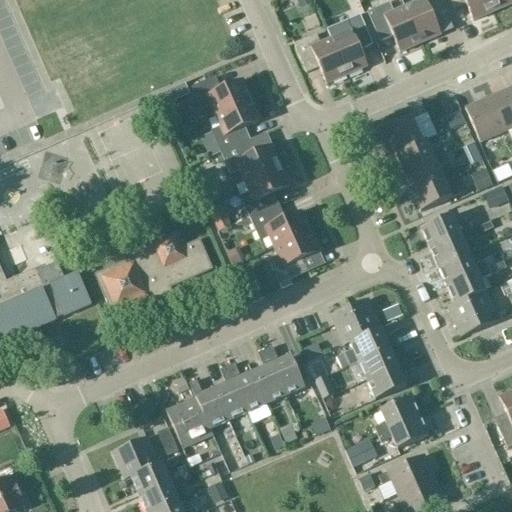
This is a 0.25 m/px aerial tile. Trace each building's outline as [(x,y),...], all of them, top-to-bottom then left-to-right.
[(313,6),(309,0),(295,0),(300,11),(313,6)] [(412,0),(415,4),(404,9),(420,46),(441,37),(434,21),(446,15),(439,0),(412,0)] [(448,0),(453,12),(466,7),(473,23),(494,14),(487,0),(448,0)] [(487,0),(494,14),(511,6),(511,1),(511,0),(487,0)] [(390,5),(367,15),(380,44),(393,38),(400,55),(420,46),(404,9),(394,14),(390,5)] [(360,18),(327,32),(331,41),(347,78),(367,69),(360,52),(373,47),(360,18)] [(316,37),(294,47),(307,76),(319,70),(326,87),(347,78),(331,41),(320,45),(316,37)] [(210,107),(216,119),(252,103),(243,82),(221,92),(216,80),(192,90),(201,111),(210,107)] [(185,86),(179,89),(184,100),(190,97),(185,86)] [(511,90),(492,99),(507,133),(511,131),(511,90)] [(31,101),(37,118),(61,110),(55,93),(31,101)] [(507,133),(492,99),(465,111),(480,145),(507,133)] [(211,133),(221,156),(250,143),(245,131),(261,123),(252,103),(216,119),(220,129),(211,133)] [(464,125),(459,113),(446,119),(451,131),(464,125)] [(377,133),(389,161),(396,158),(395,158),(423,145),(411,118),(377,133)] [(205,153),(217,149),(209,129),(197,134),(205,153)] [(240,173),(245,185),(281,168),(272,148),(256,155),(250,143),(221,156),(230,177),(240,173)] [(395,158),(396,158),(402,172),(403,176),(446,157),(442,151),(432,156),(426,143),(423,145),(395,158)] [(443,182),(438,169),(449,164),(446,157),(403,176),(412,195),(443,182)] [(494,181),(510,174),(504,160),(488,168),(494,181)] [(240,199),(250,221),(250,222),(279,209),(274,196),(290,189),(281,168),(245,185),(249,195),(240,199)] [(202,200),(211,197),(215,195),(205,171),(192,176),(197,188),(202,200)] [(485,171),(470,177),(477,193),(492,187),(489,180),(485,171)] [(459,188),(449,193),(443,182),(412,195),(421,215),(452,201),(452,200),(462,195),(459,188)] [(244,231),(253,228),(260,243),(269,239),(274,250),(310,234),(301,213),(285,221),(279,209),(250,222),(250,221),(241,225),(244,231)] [(224,214),(211,219),(218,235),(231,229),(224,214)] [(421,231),(429,251),(471,232),(468,225),(458,230),(452,217),(421,231)] [(429,251),(438,270),(469,256),(464,244),(474,239),(471,232),(429,251)] [(134,259),(94,277),(113,319),(152,302),(154,306),(173,298),(170,290),(212,271),(199,242),(185,248),(179,234),(132,255),(134,259)] [(319,254),(310,234),(274,250),(279,261),(270,265),(279,287),(309,274),(303,262),(319,254)] [(227,255),(232,268),(244,263),(238,250),(227,255)] [(438,270),(446,289),(488,270),(485,263),(474,268),(469,256),(438,270)] [(0,347),(56,323),(55,322),(63,318),(63,320),(91,307),(77,276),(64,282),(57,265),(35,275),(34,272),(6,284),(0,270),(0,347)] [(446,289),(454,307),(467,302),(485,294),(480,282),(491,277),(488,270),(446,289)] [(499,324),(485,294),(467,302),(480,332),(499,324)] [(368,302),(349,310),(363,340),(381,332),(368,302)] [(461,340),(480,332),(467,302),(454,307),(448,310),(461,340)] [(349,310),(331,319),(344,349),(350,346),(363,340),(349,310)] [(396,325),(381,332),(384,338),(399,332),(396,325)] [(381,332),(363,340),(350,346),(358,365),(390,351),(381,332)] [(272,350),(265,353),(270,364),(277,361),(272,350)] [(358,365),(367,383),(398,369),(401,368),(413,363),(409,356),(395,362),(390,351),(358,365)] [(262,367),(270,364),(265,353),(258,356),(262,367)] [(291,359),(272,368),(285,399),(305,391),(291,359)] [(413,363),(401,368),(404,375),(416,370),(413,363)] [(235,366),(227,369),(232,381),(240,377),(235,366)] [(272,368),(253,376),(266,407),(285,399),(272,368)] [(225,384),(232,381),(227,369),(220,373),(225,384)] [(367,383),(375,402),(407,388),(398,369),(367,383)] [(253,376),(234,384),(248,416),(266,407),(253,376)] [(334,396),(327,378),(314,384),(322,401),(334,396)] [(197,383),(189,386),(194,397),(201,394),(197,383)] [(234,384),(215,393),(229,424),(248,416),(234,384)] [(215,393),(196,401),(204,420),(205,419),(210,432),(229,424),(215,393)] [(507,451),(511,449),(511,394),(498,400),(506,417),(493,422),(507,451)] [(375,431),(378,438),(420,419),(412,400),(380,414),(386,426),(375,431)] [(196,401),(166,414),(174,433),(204,420),(196,401)] [(0,436),(11,431),(1,409),(0,409),(0,436)] [(204,420),(174,433),(182,451),(213,438),(210,432),(205,419),(204,420)] [(429,438),(420,419),(378,438),(381,445),(392,440),(397,452),(429,438)] [(284,446),(294,441),(285,425),(275,431),(284,446)] [(154,431),(163,454),(173,450),(164,427),(154,431)] [(124,483),(130,480),(159,467),(158,467),(147,440),(112,455),(124,483)] [(378,459),(369,441),(344,453),(353,471),(378,459)] [(391,484),(398,498),(434,482),(424,459),(379,479),(383,488),(391,484)] [(178,473),(167,478),(162,466),(158,467),(159,467),(130,480),(138,499),(181,480),(178,473)] [(214,475),(211,467),(200,472),(203,480),(214,475)] [(364,494),(375,489),(369,476),(358,481),(364,494)] [(13,478),(0,484),(0,511),(21,511),(28,509),(13,478)] [(138,499),(144,511),(159,511),(178,503),(173,492),(184,487),(181,480),(138,499)] [(428,511),(445,505),(434,482),(398,498),(404,511),(402,511),(428,511)] [(228,501),(221,486),(207,492),(213,507),(228,501)] [(159,511),(195,511),(195,510),(191,511),(181,511),(178,503),(159,511)]
